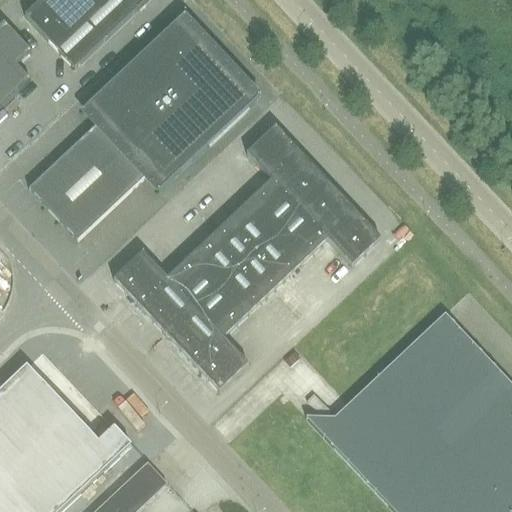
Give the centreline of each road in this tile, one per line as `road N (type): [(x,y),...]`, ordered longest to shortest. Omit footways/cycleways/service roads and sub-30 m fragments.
road 1 (unclassified): [(511,238),(287,0)]
road 2 (unclassified): [(56,288),(265,511)]
